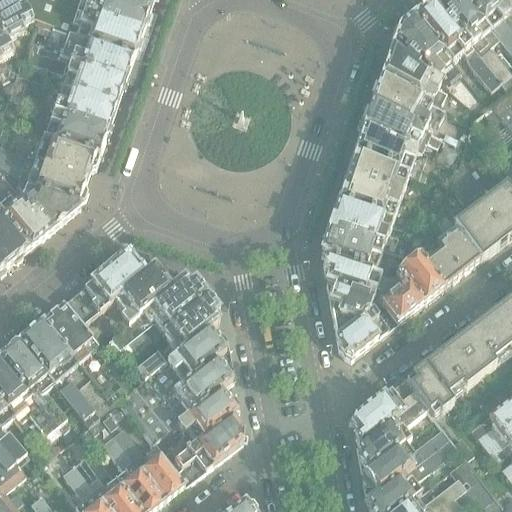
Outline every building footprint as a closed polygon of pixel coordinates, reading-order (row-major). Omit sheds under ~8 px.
[(33,26),(17,0),(1,0),(0,1),(0,33),(7,46),(24,36),(22,32),(33,26)] [(150,17),(100,0),(90,0),(88,7),(80,5),(76,18),(142,41),(150,17)] [(100,0),(150,17),(155,0),(100,0)] [(511,78),(510,80),(489,54),(498,47),(490,37),(458,0),(441,0),(433,7),(501,89),(508,98),(491,112),(511,140),(511,78)] [(511,0),(458,0),(490,37),(498,47),(499,46),(511,62),(511,0)] [(501,89),(433,7),(415,22),(451,68),(452,69),(463,59),(465,62),(468,70),(490,98),(501,89)] [(142,41),(76,18),(71,30),(80,33),(76,44),(68,41),(67,43),(133,67),(142,41)] [(451,68),(415,22),(398,36),(393,51),(438,85),(444,80),(442,76),(451,68)] [(133,67),(67,43),(68,41),(35,30),(33,34),(49,40),(46,51),(40,49),(36,58),(59,66),(66,68),(125,90),(133,67)] [(7,46),(0,33),(0,66),(14,58),(7,46)] [(438,85),(393,51),(381,86),(439,116),(446,101),(437,97),(442,88),(438,85)] [(116,115),(125,90),(66,68),(62,79),(66,80),(61,96),(116,115)] [(2,92),(9,103),(15,85),(2,92)] [(439,116),(381,86),(372,113),(431,138),(436,130),(438,131),(445,119),(439,116)] [(107,140),(116,115),(61,96),(56,108),(53,106),(49,119),(107,140)] [(27,111),(29,104),(11,97),(8,104),(27,111)] [(431,138),(372,113),(364,136),(421,159),(431,138)] [(99,163),(107,140),(49,119),(45,128),(49,129),(44,143),(99,163)] [(426,162),(421,159),(364,136),(354,162),(408,183),(417,186),(426,162)] [(95,175),(99,163),(44,143),(42,142),(34,166),(67,180),(66,184),(77,188),(76,191),(84,195),(84,194),(90,178),(95,175)] [(84,208),(87,200),(84,195),(76,191),(77,188),(66,184),(67,180),(34,166),(0,151),(0,217),(31,255),(80,215),(79,210),(84,208)] [(403,196),(408,183),(354,162),(346,188),(399,207),(403,196)] [(482,194),(460,165),(450,193),(462,209),(482,194)] [(392,230),(399,207),(346,188),(338,210),(338,211),(392,230)] [(511,242),(511,198),(510,196),(505,190),(473,215),(486,230),(490,227),(506,247),(511,242)] [(388,242),(392,230),(338,211),(329,237),(383,256),(384,254),(397,259),(401,246),(388,242)] [(506,247),(490,227),(486,230),(473,215),(452,231),(480,268),(506,247)] [(31,255),(0,217),(0,258),(11,271),(31,255)] [(480,268),(452,231),(441,217),(436,231),(444,240),(435,248),(441,254),(461,282),(480,268)] [(375,279),(383,256),(329,237),(320,261),(324,262),(375,279)] [(461,282),(441,254),(435,248),(425,256),(428,261),(422,265),(445,295),(461,282)] [(0,280),(11,271),(0,258),(0,280)] [(367,305),(375,279),(324,262),(322,270),(324,280),(328,282),(326,290),(326,292),(367,305)] [(445,295),(422,265),(419,262),(398,278),(423,311),(445,295)] [(81,335),(114,308),(156,273),(131,264),(122,263),(62,312),(81,335)] [(127,331),(182,286),(180,283),(180,282),(156,273),(114,308),(123,319),(120,322),(127,331)] [(423,311),(398,278),(397,279),(394,285),(375,279),(367,305),(372,306),(382,309),(391,321),(398,330),(423,311)] [(162,338),(207,302),(195,287),(189,291),(183,285),(182,286),(127,331),(111,343),(119,355),(141,338),(143,340),(135,347),(140,354),(162,338)] [(372,306),(367,305),(326,292),(331,321),(332,321),(364,330),(372,306)] [(164,372),(208,337),(218,329),(213,322),(219,318),(207,302),(162,338),(170,348),(132,379),(140,390),(141,390),(144,388),(164,372)] [(378,346),(397,332),(396,331),(398,330),(391,321),(382,309),(372,306),(364,330),(332,321),(331,321),(333,332),(334,332),(335,335),(337,338),(341,341),(336,345),(338,355),(344,364),(350,367),(377,346),(378,346)] [(511,358),(511,309),(509,306),(484,326),(510,360),(511,358)] [(115,376),(81,335),(62,312),(18,349),(53,391),(94,440),(103,432),(98,426),(99,425),(98,424),(118,408),(132,396),(115,376)] [(510,360),(484,326),(446,354),(473,389),(510,360)] [(181,393),(227,356),(225,345),(215,343),(214,344),(208,337),(164,372),(181,393)] [(44,399),(53,391),(18,349),(0,363),(0,367),(56,436),(67,427),(44,399)] [(473,389),(446,354),(424,372),(450,406),(473,389)] [(177,430),(219,398),(233,387),(227,356),(181,393),(169,403),(177,412),(168,419),(161,410),(136,430),(152,450),(176,431),(177,430)] [(56,436),(0,367),(0,408),(13,425),(23,417),(46,445),(56,436)] [(453,410),(450,406),(424,372),(411,381),(412,383),(405,388),(404,386),(403,387),(403,388),(419,408),(427,418),(432,425),(439,419),(440,420),(453,410)] [(161,410),(144,388),(141,390),(140,390),(132,396),(118,408),(136,430),(161,410)] [(359,452),(419,408),(403,388),(390,398),(390,397),(362,419),(355,425),(354,425),(351,433),(352,433),(354,445),(353,445),(359,452)] [(511,404),(511,388),(483,411),(484,413),(476,419),(482,428),(511,404)] [(168,473),(231,424),(239,418),(235,400),(231,401),(225,406),(219,398),(177,430),(176,431),(184,440),(180,443),(181,444),(164,457),(165,458),(159,462),(168,473)] [(484,452),(511,430),(511,404),(482,428),(471,436),(484,452)] [(3,433),(13,425),(0,408),(0,449),(26,481),(32,476),(28,471),(29,470),(24,463),(26,461),(3,433)] [(411,445),(404,436),(427,418),(419,408),(359,452),(355,455),(360,480),(362,481),(404,450),(411,445)] [(185,494),(242,451),(243,441),(241,438),(231,424),(168,473),(185,494)] [(511,454),(511,430),(484,452),(490,461),(507,448),(511,454)] [(168,473),(159,462),(155,457),(145,464),(123,435),(112,444),(164,510),(185,494),(168,473)] [(365,509),(449,446),(441,436),(410,459),(404,450),(362,481),(361,488),(365,509)] [(161,511),(164,510),(112,444),(102,451),(124,480),(115,487),(134,511),(161,511)] [(404,511),(414,505),(420,501),(423,505),(430,499),(427,495),(421,499),(414,490),(457,457),(464,466),(465,467),(473,461),(460,444),(452,451),(449,446),(365,509),(367,511),(404,511)] [(26,481),(0,449),(0,491),(6,499),(26,481)] [(134,511),(115,487),(105,494),(83,465),(73,473),(102,511),(134,511)] [(404,511),(445,511),(480,486),(465,467),(464,466),(448,478),(455,487),(421,511),(418,511),(414,505),(404,511)] [(507,484),(511,480),(511,466),(501,475),(507,484)] [(102,511),(73,473),(62,482),(85,511),(82,511),(102,511)] [(465,511),(475,504),(481,511),(483,511),(494,505),(480,486),(445,511),(465,511)] [(16,511),(6,499),(0,503),(0,511),(16,511)] [(48,511),(41,503),(30,511),(48,511)]
